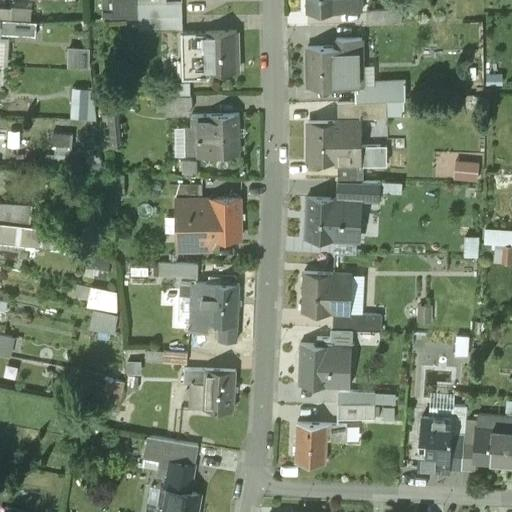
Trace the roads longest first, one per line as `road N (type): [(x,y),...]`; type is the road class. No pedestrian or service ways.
road 1 (residential): [(253,486),(276,127),(274,0)]
road 2 (residential): [(253,486),(511,498)]
